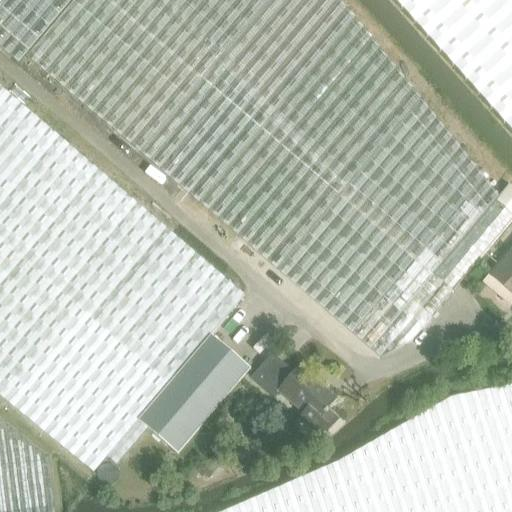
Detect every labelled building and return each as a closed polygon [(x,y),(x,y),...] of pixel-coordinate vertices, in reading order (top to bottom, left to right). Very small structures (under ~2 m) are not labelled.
[(36,66),(371,350),(499,197),(342,0),(0,0),(0,50),(28,75),(36,66)] [(511,0),(393,0),(511,131),(511,0)] [(117,467),(148,430),(138,421),(210,336),(244,296),(0,86),(0,398),(94,474),(107,458),(117,467)] [(511,219),(511,214),(499,197),(371,350),(379,357),(406,347),(450,293),(452,294),(511,219)] [(501,258),(511,242),(511,222),(510,226),(511,227),(511,237),(506,246),(497,239),(489,250),(501,258)] [(511,249),(490,277),(483,284),(511,308),(511,306),(511,249)] [(250,369),(210,336),(138,421),(148,430),(178,455),(250,369)] [(299,369),(296,373),(274,354),(253,379),(276,399),(280,394),(304,415),(300,420),(323,440),(342,420),(328,408),(335,400),(299,369)] [(511,511),(511,387),(451,399),(346,459),(296,481),(224,511),(511,511)] [(0,511),(54,511),(47,457),(0,419),(0,511)] [(218,468),(217,467),(228,455),(221,449),(211,461),(209,460),(198,471),(207,480),(218,468)]
